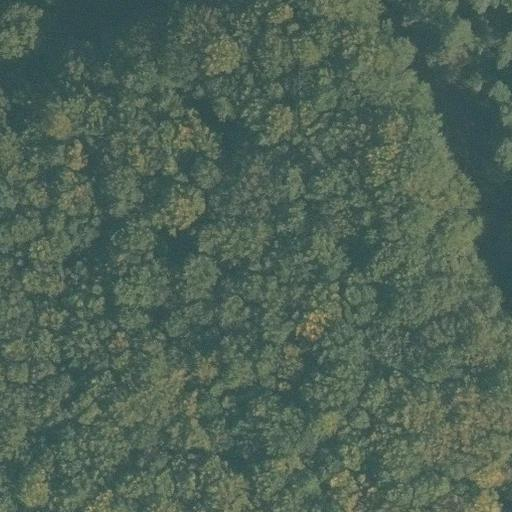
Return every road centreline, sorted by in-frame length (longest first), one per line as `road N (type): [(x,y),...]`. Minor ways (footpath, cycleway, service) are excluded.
road 1 (track): [(387,0),(511,294)]
road 2 (track): [(206,0),(0,88)]
